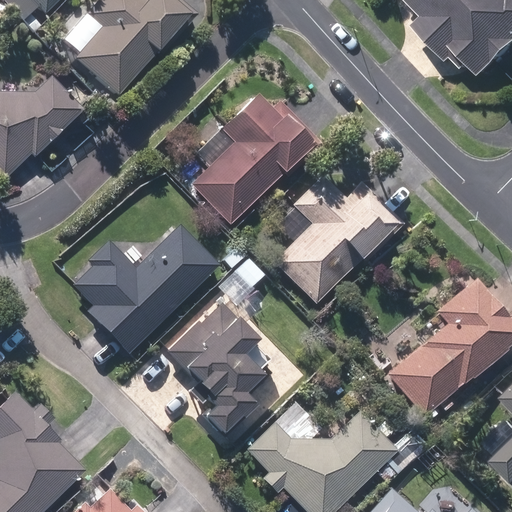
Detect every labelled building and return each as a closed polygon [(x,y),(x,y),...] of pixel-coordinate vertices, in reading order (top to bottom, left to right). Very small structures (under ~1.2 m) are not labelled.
[(29,0),(45,16),(61,0),(29,0)] [(75,62),(117,100),(192,18),(172,0),(104,0),(86,21),(101,34),(75,62)] [(511,0),(406,0),(427,21),(418,30),(451,64),(455,59),(467,72),(472,67),(485,80),(511,52),(511,0)] [(0,176),(6,183),(30,158),(36,163),(82,114),(49,83),(37,96),(0,97),(0,176)] [(200,205),(227,234),(234,227),(230,223),(316,139),(279,100),(271,108),(256,92),(195,152),(208,165),(190,183),(206,199),(200,205)] [(104,109),(112,116),(117,111),(109,104),(104,109)] [(273,260),(316,302),(394,222),(356,184),(343,197),(320,174),(291,204),(310,223),(273,260)] [(86,311),(127,353),(218,264),(178,224),(134,267),(107,239),(87,259),(93,266),(74,284),(94,304),(86,311)] [(223,259),(230,266),(241,256),(234,249),(223,259)] [(218,286),(236,304),(252,288),(250,286),(262,275),(246,258),(218,286)] [(386,373),(423,415),(438,403),(444,410),(452,403),(446,396),(511,338),(511,320),(473,276),(434,309),(445,322),(386,373)] [(203,412),(220,430),(238,414),(240,416),(254,403),(242,389),(261,373),(257,368),(267,359),(251,341),(256,337),(237,316),(235,317),(222,302),(199,324),(198,322),(167,350),(206,392),(205,393),(213,403),(203,412)] [(384,356),(388,360),(394,360),(398,356),(399,349),(395,345),(388,345),(384,350),(384,356)] [(0,511),(42,511),(84,471),(58,444),(61,441),(47,427),(53,420),(39,405),(32,412),(13,392),(0,404),(0,511)] [(511,452),(502,462),(511,472),(511,392),(507,398),(511,403),(511,452)] [(378,407),(386,415),(392,409),(383,401),(378,407)] [(282,485),(307,511),(332,511),(375,472),(377,474),(373,477),(380,484),(384,481),(387,484),(425,446),(413,433),(396,449),(360,411),(331,438),(288,437),(273,421),(245,447),(269,471),(262,478),(276,491),(282,485)] [(367,511),(476,511),(470,506),(465,511),(434,511),(430,509),(427,511),(416,511),(389,487),(367,511)] [(140,511),(135,507),(130,511),(107,489),(88,508),(82,502),(72,511),(140,511)] [(442,511),(456,511),(460,506),(457,499),(450,496),(443,499),(440,505),(442,511)]
